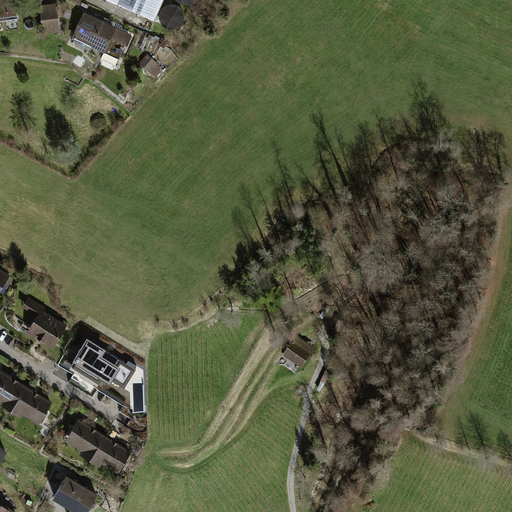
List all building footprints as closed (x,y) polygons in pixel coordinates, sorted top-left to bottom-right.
[(16,0),(0,0),(0,21),(19,18),(16,0)] [(108,0),(155,20),(163,0),(108,0)] [(56,3),(40,5),(43,34),(62,32),(58,5),(56,5),(56,3)] [(159,16),(172,32),(188,19),(175,3),(159,16)] [(105,53),(117,28),(118,27),(84,11),(72,37),(105,53)] [(117,28),(105,53),(119,59),(126,45),(127,45),(132,34),(117,28)] [(147,54),(139,64),(144,68),(144,67),(156,77),(162,71),(157,66),(159,64),(152,59),(153,58),(147,54)] [(0,272),(0,301),(12,279),(0,272)] [(79,330),(29,301),(22,313),(37,322),(26,341),(61,361),(79,330)] [(296,335),(282,355),(301,368),(315,348),(296,335)] [(138,368),(87,336),(72,361),(110,385),(114,378),(127,386),(138,368)] [(59,406),(4,371),(0,378),(0,403),(43,431),(59,406)] [(131,451),(78,422),(65,446),(118,475),(131,451)] [(0,469),(9,457),(0,451),(0,469)] [(93,511),(99,500),(66,482),(53,506),(65,511),(93,511)]
